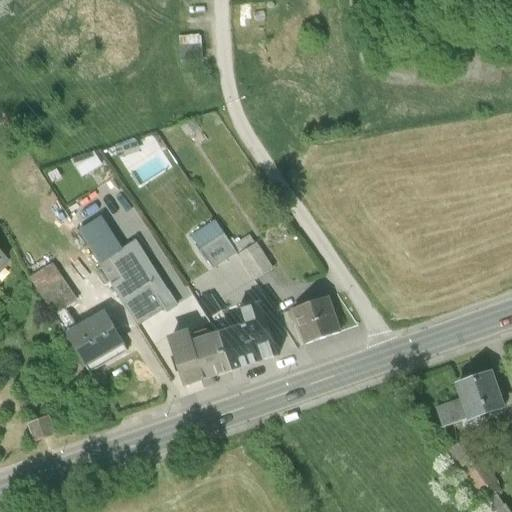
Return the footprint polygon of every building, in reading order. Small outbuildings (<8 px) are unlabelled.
[(204,65),(202,50),(180,52),(182,68),(204,65)] [(461,122),(439,125),(441,138),(463,134),(461,122)] [(13,173),(26,193),(40,184),(28,164),(13,173)] [(217,223),(194,238),(215,271),(238,256),(234,249),(217,223)] [(238,256),(240,259),(258,247),(252,237),(234,249),(238,256)] [(138,240),(100,264),(139,325),(166,309),(169,313),(179,307),(138,240)] [(275,272),(258,247),(240,259),(256,284),(275,272)] [(79,303),(54,266),(32,281),(57,318),(79,303)] [(200,306),(211,324),(223,318),(222,312),(213,298),(200,306)] [(328,298),(296,309),(307,343),(339,332),(328,298)] [(240,311),(245,327),(256,365),(280,357),(263,304),(240,311)] [(124,347),(105,314),(69,335),(88,368),(124,347)] [(234,372),(256,365),(245,327),(222,335),(234,372)] [(188,386),(234,372),(222,335),(194,344),(190,332),(172,337),(188,386)] [(18,381),(0,393),(0,397),(3,403),(24,390),(28,394),(45,377),(34,364),(17,379),(18,381)] [(465,400),(438,409),(446,431),(506,410),(492,373),(460,385),(465,400)] [(50,419),(31,425),(37,442),(55,436),(50,419)] [(471,442),(452,454),(464,473),(461,475),(476,499),(489,490),(499,484),(471,442)] [(489,490),(496,499),(500,496),(504,493),(499,484),(489,490)] [(496,499),(485,506),(489,511),(509,511),(500,496),(496,499)]
